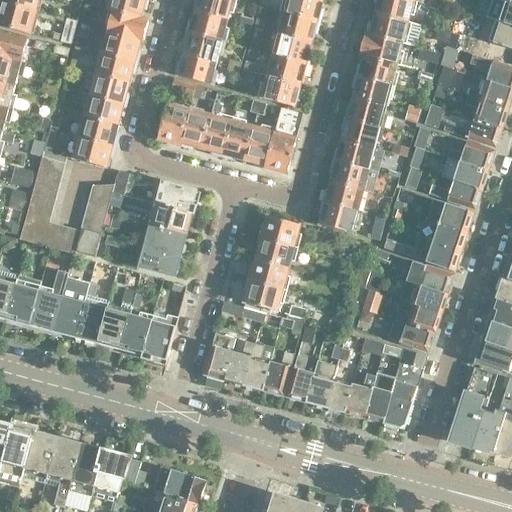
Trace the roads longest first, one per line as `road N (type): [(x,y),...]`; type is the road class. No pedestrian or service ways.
road 1 (residential): [(413,484),(511,197)]
road 2 (residential): [(236,182),(302,199),(351,0)]
road 3 (residential): [(175,0),(136,156),(236,182)]
road 4 (residential): [(174,418),(236,182)]
road 5 (tertiary): [(174,418),(0,373)]
road 6 (tertiary): [(413,484),(259,443)]
